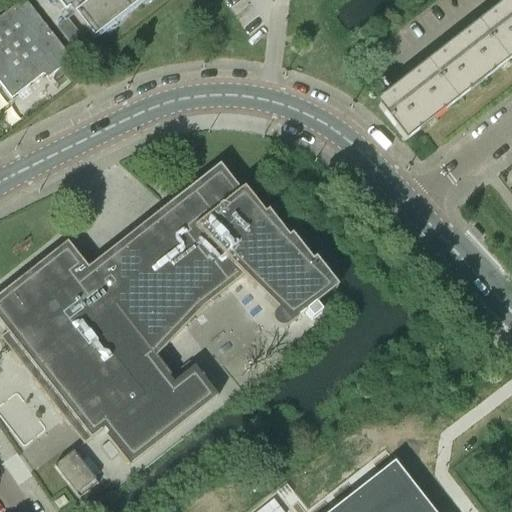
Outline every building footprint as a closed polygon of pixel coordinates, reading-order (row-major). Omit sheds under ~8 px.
[(22,0),(0,17),(0,85),(11,99),(43,74),(47,79),(71,60),(23,0),(22,0)] [(54,0),(64,13),(69,10),(93,43),(147,0),(54,0)] [(377,109),(404,144),(511,59),(511,0),(507,0),(374,104),(378,108),(377,109)] [(67,20),(56,28),(72,49),(83,41),(67,20)] [(320,302),(336,290),(314,262),(311,264),(290,238),(287,241),(266,215),(263,217),(254,206),(243,191),(239,194),(219,167),(101,260),(87,271),(79,262),(66,245),(26,277),(19,282),(0,297),(0,326),(7,335),(0,340),(19,364),(22,367),(28,362),(38,374),(31,379),(59,414),(73,432),(79,427),(90,441),(103,430),(108,436),(105,438),(129,468),(217,399),(193,369),(172,385),(168,380),(170,378),(155,359),(161,353),(203,310),(243,278),(248,284),(277,312),(274,314),(273,315),(272,318),(271,319),(271,322),(271,323),(272,325),(273,326),(274,328),(276,329),(277,329),(279,330),(281,330),(282,330),(284,330),(287,328),(305,314),(312,322),(321,314),(315,306),(320,302)] [(76,497),(94,482),(72,454),(53,468),(76,497)] [(430,511),(393,464),(331,511),(430,511)] [(174,511),(193,511),(188,503),(174,511)]
